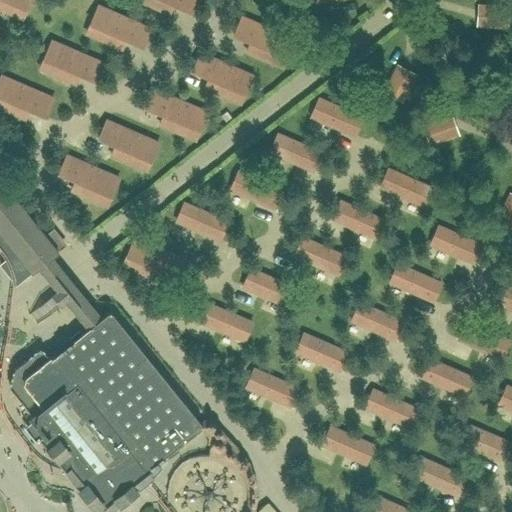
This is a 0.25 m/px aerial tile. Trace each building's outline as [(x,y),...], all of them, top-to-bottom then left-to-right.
[(2,0),(26,10),(29,0),(2,0)] [(159,0),(189,13),(195,0),(159,0)] [(476,19),(476,24),(508,26),(509,4),(477,3),(476,8),(476,19)] [(142,47),(150,29),(98,7),(90,24),(142,47)] [(286,57),(294,40),(242,17),(234,35),(286,57)] [(95,81),(103,64),(51,41),(44,59),(95,81)] [(244,93),(252,76),(200,53),(193,71),(244,93)] [(416,74),(403,67),(397,64),(382,93),(402,102),(416,74)] [(0,96),(45,116),(52,99),(1,76),(0,77),(0,96)] [(199,130),(207,112),(155,90),(148,108),(199,130)] [(311,117),(354,136),(361,118),(319,100),(311,117)] [(460,136),(456,121),(454,115),(423,125),(430,146),(460,136)] [(150,162),(158,144),(106,122),(99,139),(150,162)] [(269,153),(312,172),(319,154),(277,136),(269,153)] [(110,198),(118,180),(66,158),(59,175),(110,198)] [(380,187),(423,205),(430,188),(388,170),(380,187)] [(230,190),(273,208),(280,190),(238,172),(230,190)] [(0,233),(15,252),(0,264),(0,265),(16,285),(38,268),(57,291),(64,300),(87,329),(95,324),(101,318),(87,300),(73,284),(69,279),(55,261),(53,258),(51,256),(57,252),(45,236),(41,232),(0,182),(0,233)] [(511,194),(510,193),(496,222),(511,230),(511,194)] [(333,220),(375,238),(383,220),(340,202),(333,220)] [(176,222),(218,240),(226,222),(184,204),(176,222)] [(431,246),(473,264),(481,246),(438,228),(431,246)] [(134,239),(127,256),(163,272),(158,284),(169,289),(182,259),(177,257),(171,254),(134,239)] [(295,256),(337,274),(345,257),(302,239),(295,256)] [(390,283),(433,302),(440,284),(398,266),(390,283)] [(242,289),(285,307),(292,289),(250,271),(242,289)] [(501,305),(511,309),(511,288),(508,287),(501,305)] [(352,322),(394,341),(402,323),(359,305),(352,322)] [(201,324),(243,342),(251,324),(208,306),(201,324)] [(185,403),(184,402),(166,381),(165,379),(148,358),(147,356),(147,357),(111,313),(110,311),(108,312),(109,313),(101,318),(95,324),(88,330),(54,356),(56,358),(52,361),(51,359),(27,378),(26,384),(45,407),(33,417),(31,419),(33,421),(33,420),(45,433),(44,434),(45,436),(46,435),(57,449),(56,450),(57,451),(58,450),(70,464),(69,465),(70,466),(71,466),(79,476),(82,480),(81,481),(82,483),(82,482),(89,485),(99,476),(116,497),(118,495),(133,483),(147,471),(147,472),(149,470),(165,457),(166,457),(167,456),(167,455),(183,442),(184,442),(185,441),(202,428),(204,426),(203,425),(202,425),(185,403)] [(459,341),(501,359),(509,341),(467,323),(459,341)] [(296,352),(338,370),(346,353),(304,335),(296,352)] [(422,378),(464,396),(472,378),(429,360),(422,378)] [(246,388),(288,406),(296,389),(253,371),(246,388)] [(500,405),(511,410),(511,389),(507,388),(500,405)] [(366,408),(408,427),(416,409),(373,391),(366,408)] [(458,443),(501,461),(508,443),(466,425),(458,443)] [(322,446),(365,464),(372,447),(330,428),(322,446)] [(415,477),(457,496),(465,478),(422,460),(415,477)] [(374,511),(408,511),(380,500),(374,511)] [(276,511),(267,502),(255,511),(276,511)]
